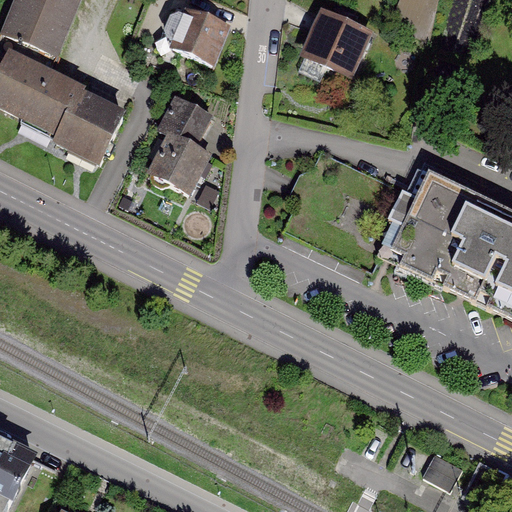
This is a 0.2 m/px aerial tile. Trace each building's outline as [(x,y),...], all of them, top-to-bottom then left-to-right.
[(82,0),(19,0),(0,48),(0,57),(9,61),(0,78),(0,109),(61,140),(58,145),(101,167),(124,123),(81,101),(83,97),(47,79),(82,0)] [(446,10),(423,0),(406,0),(393,31),(431,46),(446,10)] [(234,39),(180,15),(162,56),(215,80),(234,39)] [(371,37),(326,17),(307,58),(351,78),(371,37)] [(209,118),(173,101),(153,145),(163,150),(146,186),(191,208),(212,163),(192,154),(209,118)] [(381,261),(411,196),(323,154),(314,174),(300,178),(288,204),(293,217),(285,234),(373,276),(381,261)] [(511,217),(464,195),(453,217),(411,196),(381,261),(511,323),(511,217)] [(10,511),(33,463),(0,447),(0,507),(9,511),(10,511)] [(451,495),(462,471),(438,459),(426,483),(451,495)] [(480,464),(463,501),(486,511),(489,511),(506,476),(480,464)]
